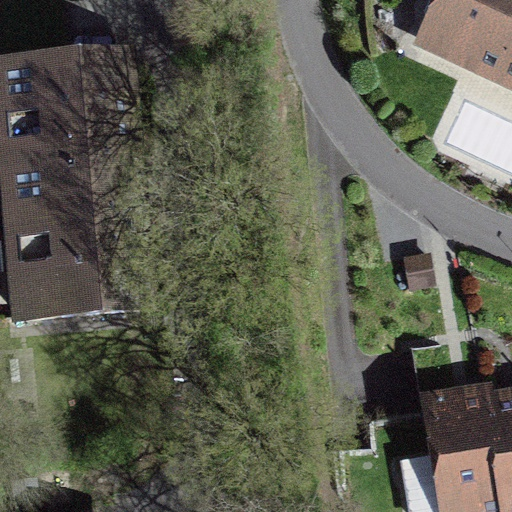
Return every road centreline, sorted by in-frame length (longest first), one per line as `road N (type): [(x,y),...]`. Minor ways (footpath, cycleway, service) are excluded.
road 1 (unknown): [(183,0),(214,511)]
road 2 (residential): [(298,0),(331,102),(362,145),(428,199),(511,238)]
